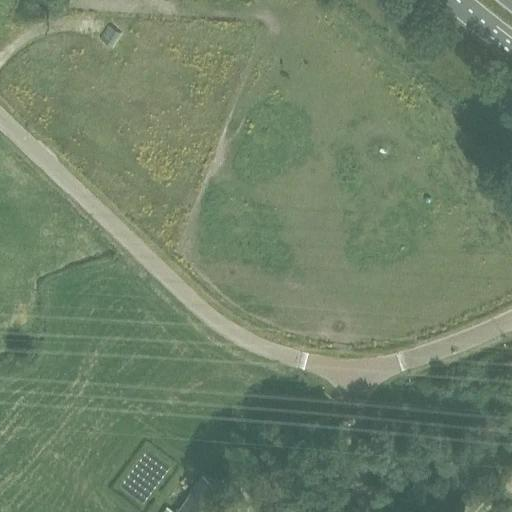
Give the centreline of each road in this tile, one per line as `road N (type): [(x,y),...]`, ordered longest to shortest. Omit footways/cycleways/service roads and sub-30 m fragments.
road 1 (unclassified): [(351,369),(311,366),(235,335),(166,281),(101,210),(0,123)]
road 2 (unclassified): [(511,318),(408,360),(351,369)]
road 3 (unclassified): [(367,511),(351,369)]
